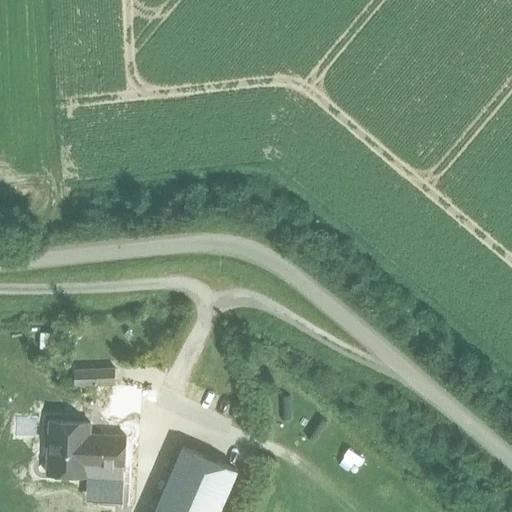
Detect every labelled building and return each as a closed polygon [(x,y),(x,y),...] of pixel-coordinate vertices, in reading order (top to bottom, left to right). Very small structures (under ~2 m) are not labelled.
[(119,384),(118,369),(76,370),(77,385),(119,384)] [(281,396),(282,419),(291,419),(290,396),(281,396)] [(307,435),(315,440),(327,421),(319,416),(307,435)] [(128,438),(103,436),(103,440),(91,439),(92,423),(52,420),(48,474),(88,477),(89,463),(101,464),(101,468),(126,470),(128,438)] [(219,511),(238,469),(183,445),(154,511),(219,511)] [(396,476),(380,492),(396,507),(412,491),(396,476)]
